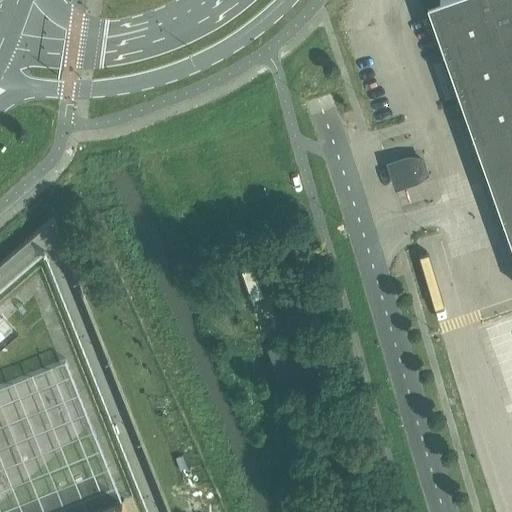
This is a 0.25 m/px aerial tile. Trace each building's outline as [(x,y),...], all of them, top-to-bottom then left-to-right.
[(511,0),(434,0),(428,2),(511,241),(511,0)] [(399,160),(396,165),(397,167),(394,168),(397,178),(400,177),(401,179),(406,182),(412,180),(415,175),(426,172),(421,157),(410,161),(405,158),(399,160)] [(254,267),(242,271),(252,299),(264,295),(254,267)] [(283,349),(272,353),(282,381),(293,377),(283,349)] [(345,430),(330,434),(339,465),(354,460),(345,430)] [(127,511),(122,499),(88,511),(127,511)]
